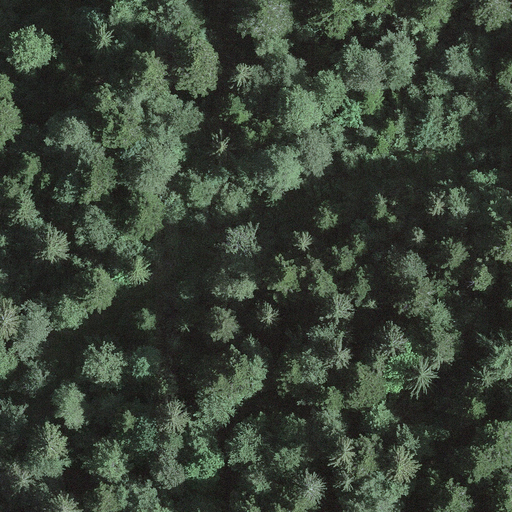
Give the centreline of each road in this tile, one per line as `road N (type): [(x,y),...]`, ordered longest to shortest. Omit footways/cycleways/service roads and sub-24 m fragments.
road 1 (track): [(0,378),(236,218),(511,131)]
road 2 (track): [(109,0),(0,54)]
